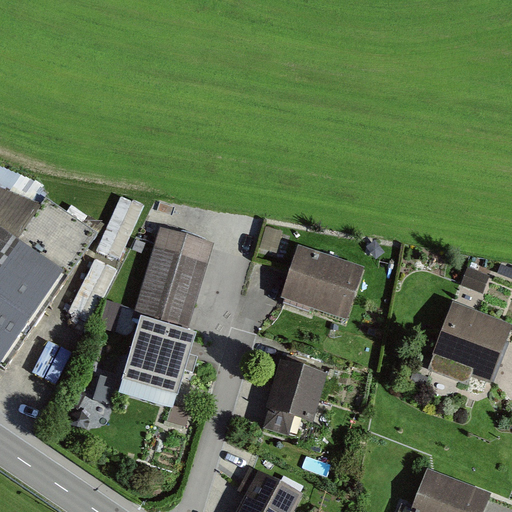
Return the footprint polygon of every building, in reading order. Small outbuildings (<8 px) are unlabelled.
[(0,186),(0,374),(1,375),(101,237),(49,203),(0,186)] [(124,197),(101,250),(124,260),(147,207),(124,197)] [(214,249),(164,233),(135,322),(145,325),(125,386),(177,402),(197,342),(185,338),(214,249)] [(365,272),(300,251),(282,305),(346,326),(365,272)] [(97,259),(75,312),(95,321),(118,268),(97,259)] [(511,329),(454,307),(434,359),(492,381),(511,329)] [(325,377),(278,365),(261,433),(289,441),(294,421),(313,426),(325,377)] [(487,511),(493,497),(430,474),(415,511),(487,511)] [(292,511),(299,498),(261,479),(243,511),(292,511)]
